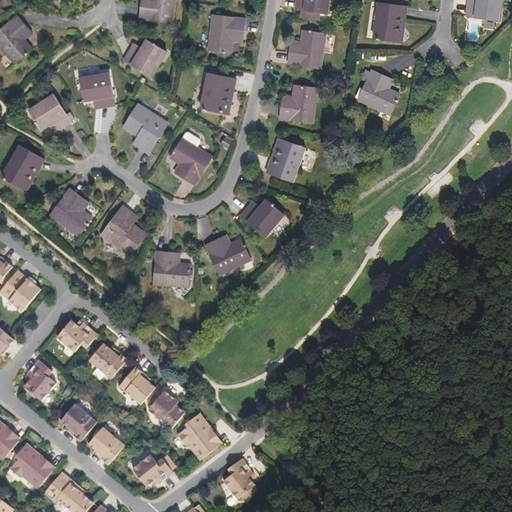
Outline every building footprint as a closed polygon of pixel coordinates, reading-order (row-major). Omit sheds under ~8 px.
[(173,23),(176,0),(152,0),(152,1),(147,0),(142,0),(140,18),(173,23)] [(327,14),(329,0),(295,0),(294,9),(303,11),(302,19),(318,22),(319,13),(327,14)] [(466,16),(500,21),(503,0),(476,0),(476,2),(468,0),(466,16)] [(399,31),(402,7),(379,3),(374,39),(403,43),(404,32),(399,31)] [(404,32),(408,7),(402,7),(399,31),(404,32)] [(243,37),(245,19),(213,15),(208,50),(231,53),(233,42),(233,36),(243,37)] [(33,49),(22,36),(30,30),(17,16),(0,31),(0,46),(16,64),(33,49)] [(26,41),(34,34),(30,30),(22,36),(26,41)] [(321,69),(325,34),(302,31),(300,47),(290,45),(288,64),(321,69)] [(150,79),(166,54),(146,41),(140,50),(137,56),(130,51),(123,62),(150,79)] [(140,50),(133,46),(130,51),(137,56),(140,50)] [(390,115),(400,94),(389,89),(385,87),(389,78),(373,70),(358,100),(390,115)] [(116,108),(111,74),(80,78),(85,104),(95,103),(96,111),(101,110),(116,108)] [(227,103),(231,78),(208,74),(201,109),(229,115),(232,104),(227,103)] [(232,104),(237,79),(231,78),(227,103),(232,104)] [(389,89),(393,80),(389,78),(385,87),(389,89)] [(313,123),(318,88),(295,85),(293,97),(292,102),(282,101),(280,119),(313,123)] [(72,122),(55,94),(39,104),(42,108),(33,114),(43,130),(52,124),(56,121),(61,129),(72,122)] [(33,114),(42,108),(39,104),(30,110),(33,114)] [(157,142),(169,124),(139,104),(124,127),(139,136),(143,139),(139,146),(150,153),(152,151),(157,142)] [(61,129),(56,121),(52,124),(56,132),(61,129)] [(184,139),(183,138),(170,158),(180,165),(185,167),(179,176),(194,185),(212,157),(198,148),(201,143),(200,141),(190,134),(187,134),(184,139)] [(139,146),(143,139),(139,136),(135,143),(139,146)] [(279,137),(274,150),(278,152),(270,175),(290,183),(304,147),(302,146),(304,141),(293,137),(291,142),(279,137)] [(156,153),(161,145),(157,142),(152,151),(156,153)] [(29,177),(42,156),(21,144),(2,175),(28,190),(34,180),(29,177)] [(278,152),(274,150),(265,173),(270,175),(278,152)] [(34,180),(46,159),(42,156),(29,177),(34,180)] [(179,176),(185,167),(180,165),(174,173),(179,176)] [(78,237),(92,218),(79,208),(85,201),(70,190),(50,216),(78,237)] [(266,238),(278,223),(274,220),(281,211),(267,199),(260,208),(256,212),(250,207),(242,217),(266,238)] [(84,212),(89,204),(85,201),(79,208),(84,212)] [(260,208),(253,203),(250,207),(256,212),(260,208)] [(147,234),(129,221),(134,214),(123,206),(103,232),(132,254),(147,234)] [(278,223),(285,215),(281,211),(274,220),(278,223)] [(133,224),(139,218),(134,214),(129,221),(133,224)] [(232,244),(227,235),(222,238),(227,247),(232,244)] [(252,261),(241,239),(232,244),(227,247),(222,238),(205,246),(221,276),(252,261)] [(187,287),(189,264),(178,263),(172,263),(173,253),(155,251),(152,285),(187,287)] [(0,282),(13,267),(3,259),(1,261),(0,260),(0,282)] [(0,294),(23,313),(42,290),(34,284),(32,287),(26,282),(28,279),(18,271),(0,292),(0,294)] [(36,283),(30,277),(28,279),(26,282),(32,287),(34,284),(36,283)] [(98,335),(84,323),(80,327),(72,321),(57,338),(75,353),(82,345),(86,349),(98,335)] [(7,351),(15,341),(10,337),(0,328),(0,354),(4,349),(7,351)] [(111,379),(128,360),(119,352),(116,355),(110,349),(104,344),(89,361),(111,379)] [(42,402),(57,384),(49,377),(53,373),(40,361),(27,376),(29,377),(32,379),(29,382),(25,387),(42,402)] [(141,405),(156,388),(150,383),(144,378),(146,376),(137,367),(120,387),(141,405)] [(185,413),(176,406),(172,403),(175,399),(165,391),(149,411),(171,430),(185,413)] [(81,442),(97,423),(76,405),(61,422),(68,428),(74,432),(72,434),(81,442)] [(212,437),(208,437),(206,434),(207,431),(210,429),(200,415),(187,424),(187,429),(178,436),(187,447),(188,446),(200,462),(219,447),(212,437)] [(18,442),(8,434),(6,436),(3,433),(2,429),(5,426),(0,421),(0,459),(3,462),(18,442)] [(21,439),(5,426),(2,429),(3,433),(6,436),(8,434),(18,442),(21,439)] [(109,466),(125,446),(104,428),(89,445),(95,451),(101,455),(99,458),(109,466)] [(222,445),(210,429),(207,431),(206,434),(208,437),(212,437),(219,447),(222,445)] [(53,471),(44,464),(41,464),(37,461),(37,458),(40,455),(27,444),(17,456),(17,460),(10,469),(20,478),(22,477),(37,490),(53,471)] [(44,464),(53,471),(55,468),(40,455),(37,458),(37,461),(41,464),(44,464)] [(159,485),(174,474),(163,460),(158,464),(151,455),(133,470),(147,488),(155,481),(159,485)] [(238,500),(255,486),(249,478),(253,475),(241,460),(228,470),(232,475),(223,482),(238,500)] [(86,511),(94,503),(83,495),(78,491),(80,488),(62,473),(45,494),(55,503),(58,500),(72,511),(86,511)] [(0,511),(12,511),(14,510),(0,498),(0,511)]
